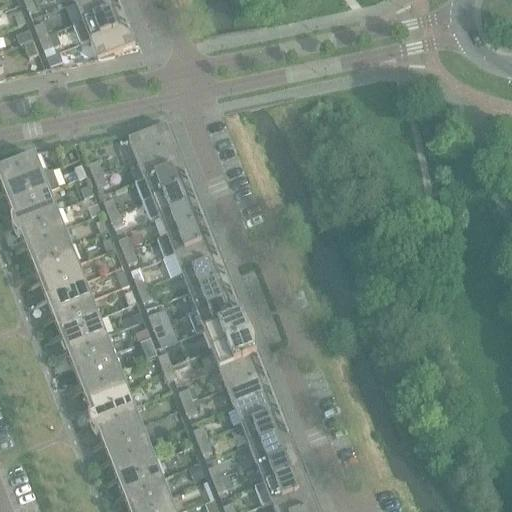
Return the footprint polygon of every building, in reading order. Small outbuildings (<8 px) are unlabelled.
[(91,0),(75,7),(83,26),(120,11),(119,10),(120,6),(120,3),(118,0),(117,0),(91,0)] [(33,1),(24,4),(29,17),(38,13),(33,1)] [(120,11),(83,26),(90,45),(127,30),(127,29),(128,25),(127,22),(125,19),(122,17),(120,11)] [(18,30),(26,27),(21,15),(13,18),(18,30)] [(39,43),(48,39),(43,27),(34,30),(39,43)] [(127,30),(90,45),(98,64),(115,61),(114,58),(135,50),(134,48),(135,44),(135,41),(133,38),(130,37),(127,30)] [(19,49),(33,44),(29,35),(16,40),(19,49)] [(48,39),(39,43),(44,55),(53,51),(48,39)] [(24,49),(29,62),(39,58),(33,45),(24,49)] [(46,61),(50,71),(59,67),(56,58),(46,61)] [(137,164),(174,149),(171,142),(172,139),(172,136),(170,133),(167,132),(166,129),(145,138),(144,134),(127,138),(127,139),(137,164)] [(174,149),(137,164),(144,183),(182,168),(179,161),(180,158),(179,155),(177,152),(175,150),(174,149)] [(0,173),(0,187),(3,194),(43,178),(35,157),(20,161),(21,165),(0,173)] [(93,181),(103,177),(98,165),(88,168),(93,181)] [(182,168),(144,183),(135,187),(142,206),(152,202),(189,187),(186,180),(187,177),(187,174),(185,171),(182,169),(182,168)] [(79,184),(87,181),(82,169),(74,172),(79,184)] [(103,177),(93,181),(98,193),(108,190),(103,177)] [(3,194),(10,212),(50,196),(43,178),(3,194)] [(189,187),(152,202),(142,206),(150,225),(159,221),(197,206),(194,199),(195,196),(194,193),(192,190),(190,188),(189,187)] [(84,203),(94,199),(90,189),(80,193),(84,203)] [(10,212),(13,221),(11,221),(11,223),(12,225),(12,227),(13,229),(13,231),(57,214),(50,196),(10,212)] [(108,219),(118,215),(113,203),(103,206),(108,219)] [(197,206),(159,221),(167,240),(204,225),(201,218),(202,215),(202,212),(200,209),(197,207),(197,206)] [(91,221),(101,218),(97,208),(88,212),(91,221)] [(20,239),(24,248),(64,232),(57,214),(13,231),(14,233),(15,235),(16,237),(17,238),(19,240),(20,239)] [(118,215),(108,219),(113,231),(123,228),(118,215)] [(100,238),(108,235),(104,224),(95,227),(100,238)] [(204,225),(167,240),(174,259),(211,244),(209,237),(210,234),(209,231),(207,228),(205,227),(204,225)] [(24,248),(25,251),(31,266),(71,250),(64,232),(24,248)] [(123,257),(133,253),(128,241),(118,244),(123,257)] [(107,257),(115,253),(110,242),(102,245),(107,257)] [(211,244),(174,259),(182,278),(219,263),(216,256),(217,253),(217,250),(215,247),(212,245),(211,244)] [(31,266),(32,269),(38,284),(78,268),(71,250),(31,266)] [(133,253),(123,257),(128,269),(137,266),(133,253)] [(219,263),(182,278),(189,297),(226,282),(224,275),(225,272),(224,269),(222,266),(219,264),(219,263)] [(38,284),(39,287),(45,302),(85,286),(78,268),(38,284)] [(121,292),(129,289),(125,277),(117,280),(121,292)] [(138,295),(147,291),(143,279),(133,282),(138,295)] [(226,282),(189,297),(197,316),(234,301),(231,294),(232,291),(232,288),(230,285),(227,283),(226,282)] [(52,320),(55,318),(92,304),(85,286),(45,302),(52,320)] [(147,291),(138,295),(143,307),(152,304),(147,291)] [(128,310),(136,307),(137,306),(132,294),(123,298),(128,310)] [(234,301),(197,316),(189,319),(196,338),(204,335),(242,320),(241,319),(238,313),(239,310),(239,307),(237,304),(234,302),(234,301)] [(52,320),(59,337),(99,322),(92,304),(55,318),(52,320)] [(144,325),(140,317),(129,321),(129,322),(132,329),(144,325)] [(153,333),(162,329),(157,317),(148,320),(153,333)] [(242,320),(204,335),(211,354),(254,337),(253,334),(251,331),(250,329),(247,325),(245,323),(242,320)] [(59,337),(60,340),(66,355),(106,339),(99,322),(59,337)] [(162,329),(153,333),(158,345),(167,342),(162,329)] [(151,343),(148,335),(135,340),(138,348),(151,343)] [(254,337),(211,354),(219,373),(256,358),(257,356),(257,353),(257,350),(257,346),(256,343),(255,340),(254,337)] [(66,355),(67,358),(73,373),(113,357),(106,339),(66,355)] [(73,373),(74,376),(80,391),(120,375),(113,357),(73,373)] [(163,373),(172,369),(167,357),(158,361),(163,373)] [(219,373),(226,392),(264,377),(263,376),(264,373),(264,370),(262,367),(259,366),(256,358),(219,373)] [(172,369),(163,373),(167,386),(177,382),(172,369)] [(80,391),(81,394),(87,409),(127,393),(120,375),(80,391)] [(226,392),(234,411),(271,396),(271,395),(272,392),(271,389),(269,386),(267,385),(264,377),(226,392)] [(87,409),(90,418),(89,418),(89,420),(89,423),(89,425),(90,426),(91,428),(135,411),(127,393),(87,409)] [(183,409),(192,406),(187,393),(178,397),(183,409)] [(241,430),(279,415),(278,414),(279,411),(279,408),(277,405),(274,404),(271,396),(234,411),(235,414),(228,416),(233,430),(240,427),(241,430)] [(192,406),(183,409),(188,422),(197,418),(192,406)] [(98,436),(101,445),(142,429),(135,411),(91,428),(91,430),(92,432),(94,434),(95,435),(96,437),(98,436)] [(241,430),(249,449),(286,434),(286,433),(287,430),(286,427),(284,424),(281,422),(279,415),(241,430)] [(101,445),(108,463),(149,447),(142,429),(101,445)] [(198,447),(207,444),(202,431),(193,435),(198,447)] [(249,449),(256,468),(294,453),(293,452),(294,449),(294,446),(292,443),(289,441),(286,434),(249,449)] [(207,444),(198,447),(203,460),(212,456),(207,444)] [(108,463),(109,466),(115,481),(156,465),(149,447),(108,463)] [(256,468),(264,487),(301,472),(301,471),(302,468),(301,465),(299,462),(296,460),(294,453),(256,468)] [(115,481),(116,484),(122,499),(163,483),(156,465),(115,481)] [(205,480),(200,468),(189,473),(194,484),(205,480)] [(213,485),(222,482),(217,469),(208,473),(213,485)] [(271,506),(308,491),(308,490),(309,487),(309,484),(307,481),(304,479),(301,472),(264,487),(254,491),(262,510),(271,506)] [(222,482),(213,485),(218,498),(227,494),(222,482)] [(122,499),(123,502),(127,511),(134,511),(169,499),(163,483),(122,499)] [(271,506),(273,511),(311,511),(316,510),(316,509),(316,506),(316,503),(314,500),(311,498),(308,491),(271,506)] [(134,511),(174,511),(169,499),(134,511)]
